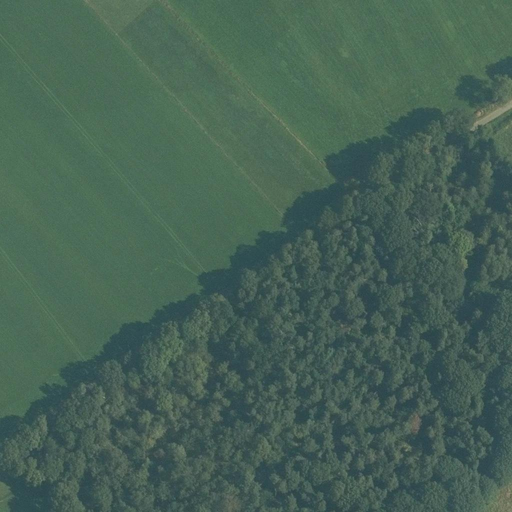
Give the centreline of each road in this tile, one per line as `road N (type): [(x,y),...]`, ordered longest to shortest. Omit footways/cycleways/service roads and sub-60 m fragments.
road 1 (unclassified): [(0,445),(363,196),(511,104)]
road 2 (track): [(363,196),(511,355)]
